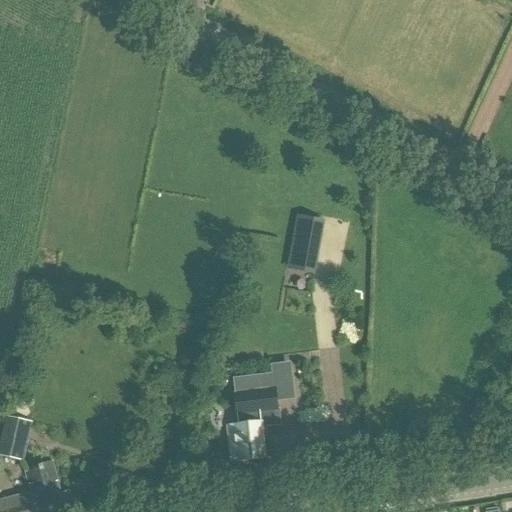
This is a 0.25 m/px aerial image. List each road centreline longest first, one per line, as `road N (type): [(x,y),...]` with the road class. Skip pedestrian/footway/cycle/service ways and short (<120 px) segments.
road 1 (unclassified): [(511,192),(149,0)]
road 2 (residential): [(275,511),(511,475)]
